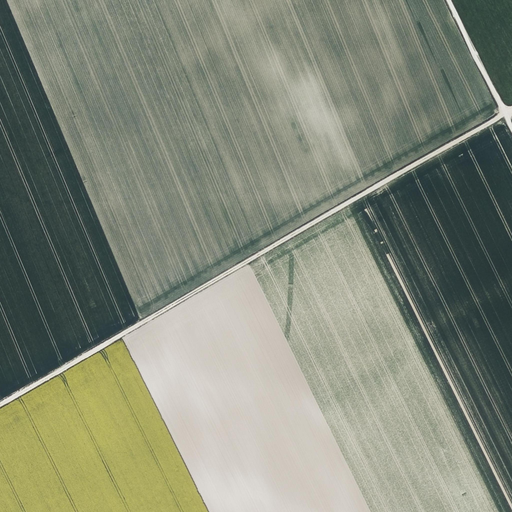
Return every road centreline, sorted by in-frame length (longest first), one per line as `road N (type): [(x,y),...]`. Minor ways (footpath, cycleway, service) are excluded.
road 1 (track): [(505,115),(0,403)]
road 2 (track): [(448,0),(505,115)]
